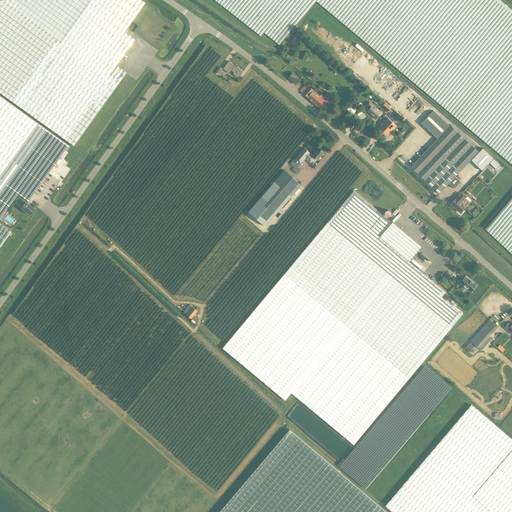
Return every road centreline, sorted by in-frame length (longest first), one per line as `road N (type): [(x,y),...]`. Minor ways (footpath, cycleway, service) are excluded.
road 1 (unclassified): [(511,287),(278,80),(201,23)]
road 2 (unclassified): [(0,304),(201,23)]
